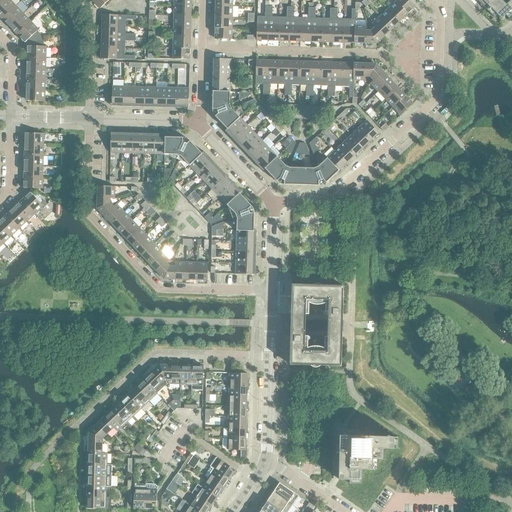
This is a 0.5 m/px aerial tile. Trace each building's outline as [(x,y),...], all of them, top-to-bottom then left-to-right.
[(16,6),(10,0),(5,0),(0,5),(0,16),(2,19),(16,6)] [(93,0),(92,1),(100,9),(104,5),(108,0),(93,0)] [(397,0),(396,2),(408,14),(416,6),(409,0),(397,0)] [(495,0),(479,0),(478,1),(486,9),(495,0)] [(511,0),(509,0),(506,4),(502,0),(495,0),(486,9),(494,17),(497,14),(501,19),(506,15),(509,18),(511,14),(511,0)] [(396,2),(388,9),(400,22),(408,14),(396,2)] [(191,5),(174,5),(174,15),(191,16),(191,5)] [(16,6),(2,19),(10,27),(23,14),(23,13),(16,6)] [(233,7),(215,6),(215,17),(232,17),(233,7)] [(400,22),(388,9),(380,17),(392,29),(400,22)] [(31,22),(24,14),(23,14),(10,27),(17,35),(31,22)] [(102,15),(102,26),(126,26),(126,19),(136,20),(136,16),(102,15)] [(174,15),(174,26),(191,27),(191,16),(174,15)] [(257,16),(257,40),(267,41),(268,17),(257,16)] [(232,17),(215,17),(215,28),(232,28),(232,17)] [(268,17),(267,41),(278,41),(279,17),(268,17)] [(279,17),(278,41),(289,41),(290,17),(287,17),(279,17)] [(290,17),(289,41),(300,41),(301,18),(294,17),(290,17)] [(392,29),(380,17),(372,24),(375,27),(384,37),(392,29)] [(301,18),(300,41),(311,42),(312,18),(308,18),(301,18)] [(312,18),(311,42),(322,42),(323,18),(315,18),(312,18)] [(323,18),(322,42),(333,42),(334,19),(330,19),(323,18)] [(334,19),(333,42),(344,43),(345,19),(337,19),(334,19)] [(345,19),(344,43),(355,43),(355,26),(355,19),(351,19),(345,19)] [(31,22),(17,35),(25,43),(26,41),(37,31),(39,30),(38,28),(31,22)] [(126,26),(102,26),(101,37),(136,38),(136,34),(125,34),(126,26)] [(191,27),(174,26),(173,37),(190,38),(191,27)] [(366,26),(355,26),(355,43),(366,43),(366,31),(366,26)] [(371,31),(366,31),(366,43),(376,44),(384,37),(375,27),(371,31)] [(232,28),(215,28),(215,39),(232,39),(232,28)] [(44,38),(37,31),(26,41),(29,44),(44,38)] [(101,37),(101,48),(125,49),(125,41),(135,41),(136,38),(101,37)] [(190,38),(173,37),(173,48),(190,49),(190,38)] [(44,46),(29,46),(27,46),(27,57),(46,58),(46,48),(46,46),(44,46)] [(125,49),(101,48),(101,59),(135,60),(135,56),(125,56),(125,49)] [(190,49),(173,48),(173,59),(190,60),(190,49)] [(27,57),(27,68),(46,69),(46,68),(46,58),(27,57)] [(214,59),(213,69),(231,70),(231,59),(214,59)] [(256,60),(255,84),(263,84),(266,84),(267,60),(256,60)] [(267,60),(266,84),(270,84),(277,85),(278,61),(267,60)] [(278,61),(277,85),(285,85),(288,85),(289,61),(278,61)] [(289,61),(288,85),(292,85),(299,85),(300,61),(289,61)] [(300,61),(299,85),(306,86),(310,86),(311,62),(300,61)] [(311,62),(310,86),(313,86),(321,86),(322,62),(311,62)] [(322,62),(321,86),(328,86),(332,86),(332,63),(322,62)] [(332,63),(332,86),(335,86),(343,87),(343,63),(332,63)] [(343,63),(343,87),(350,87),(354,87),(354,80),(354,63),(343,63)] [(365,64),(354,63),(354,80),(365,81),(365,76),(365,64)] [(365,64),(365,76),(370,77),(373,80),(383,71),(376,64),(365,64)] [(46,69),(27,68),(26,79),(45,79),(46,69)] [(231,70),(213,69),(213,80),(230,81),(231,70)] [(383,71),(373,80),(370,83),(378,91),(390,79),(383,71)] [(45,79),(26,79),(26,90),(45,90),(45,89),(45,79)] [(390,79),(378,91),(385,99),(398,87),(390,79)] [(213,80),(213,91),(230,91),(235,91),(235,81),(230,81),(213,80)] [(123,107),(123,87),(112,86),(112,106),(123,107)] [(123,87),(123,107),(134,107),(134,87),(123,87)] [(145,87),(134,87),(134,107),(145,107),(145,87)] [(156,87),(145,87),(145,107),(156,107),(156,87)] [(167,88),(156,87),(156,107),(167,108),(167,88)] [(405,95),(398,87),(385,99),(393,107),(405,95)] [(167,88),(167,108),(178,108),(178,88),(167,88)] [(189,88),(178,88),(178,108),(188,108),(189,88)] [(45,90),(26,90),(26,101),(45,101),(45,91),(45,90)] [(240,117),(231,108),(230,106),(230,104),(230,91),(213,91),(212,109),(212,110),(213,112),(213,113),(214,114),(215,116),(227,129),(240,117)] [(413,104),(405,95),(393,107),(400,115),(413,104)] [(256,102),(254,99),(243,104),(248,109),(256,102)] [(356,111),(352,114),(357,119),(360,116),(356,111)] [(240,117),(227,129),(225,131),(233,139),(247,125),(240,117)] [(367,120),(360,127),(372,139),(379,133),(367,120)] [(247,125),(233,139),(240,147),(255,133),(247,125)] [(372,139),(360,127),(352,135),(364,147),(372,139)] [(44,144),(44,134),(25,133),(25,144),(44,145),(44,144)] [(121,153),(122,133),(111,133),(110,153),(121,153)] [(122,133),(121,153),(132,153),(133,133),(122,133)] [(144,134),(133,133),(132,153),(143,154),(144,134)] [(262,141),(255,133),(240,147),(248,155),(262,141)] [(155,134),(144,134),(143,154),(154,154),(155,134)] [(155,134),(154,154),(165,154),(166,137),(166,134),(155,134)] [(364,147),(352,135),(344,142),(356,155),(364,147)] [(166,137),(165,154),(177,155),(181,156),(189,165),(202,153),(190,141),(190,140),(189,140),(189,139),(188,139),(187,138),(186,138),(185,138),(184,138),(183,138),(166,137)] [(270,149),(262,141),(248,155),(255,163),(270,149)] [(294,141),(290,144),(286,149),(291,154),(296,143),(294,141)] [(319,150),(314,145),(311,142),(309,144),(314,155),(319,150)] [(356,155),(344,142),(336,150),(348,162),(356,155)] [(43,155),(44,146),(44,145),(25,144),(24,155),(43,155)] [(270,149),(255,163),(263,171),(265,169),(277,157),(270,149)] [(336,150),(328,157),(340,170),(348,162),(336,150)] [(204,151),(202,153),(189,165),(197,173),(211,159),(204,151)] [(43,155),(24,155),(24,166),(43,166),(43,155)] [(286,166),(277,157),(265,169),(277,181),(278,182),(278,183),(279,183),(280,184),(282,184),(283,185),(284,185),(301,185),(302,168),(290,168),(286,166)] [(314,168),(302,168),(301,185),(319,186),(320,186),(321,185),(323,185),(324,184),(325,184),(326,183),(340,170),(328,157),(318,167),(314,168)] [(219,168),(211,159),(197,173),(204,181),(219,168)] [(43,166),(24,166),(24,177),(43,177),(43,167),(43,166)] [(227,176),(219,168),(204,181),(212,189),(227,176)] [(175,169),(170,180),(172,182),(180,174),(175,169)] [(234,183),(227,176),(212,189),(220,197),(234,183)] [(43,177),(24,177),(23,188),(42,188),(43,187),(43,177)] [(179,190),(182,187),(176,181),(173,184),(179,190)] [(234,183),(220,197),(227,205),(240,193),(242,191),(234,183)] [(98,186),(97,198),(110,198),(114,198),(115,186),(98,186)] [(187,198),(190,195),(182,187),(179,190),(187,198)] [(30,192),(22,200),(35,213),(42,207),(43,206),(30,192)] [(240,193),(227,205),(231,209),(229,210),(235,225),(237,225),(237,230),(254,231),(254,217),(254,216),(254,215),(254,213),(253,212),(253,210),(252,208),(251,207),(250,205),(250,204),(240,193)] [(97,198),(97,201),(97,208),(104,215),(113,207),(110,203),(110,198),(97,198)] [(35,213),(22,200),(14,207),(27,221),(28,221),(35,213)] [(113,207),(104,215),(112,224),(124,211),(117,204),(113,207)] [(14,207),(6,215),(20,229),(27,222),(27,221),(14,207)] [(132,219),(124,211),(112,224),(119,232),(132,219)] [(217,214),(212,219),(209,222),(211,224),(222,220),(217,214)] [(6,215),(0,220),(0,223),(12,236),(20,229),(6,215)] [(139,228),(132,219),(119,232),(127,240),(139,228)] [(0,223),(0,239),(4,244),(11,237),(12,236),(0,223)] [(139,228),(127,240),(135,248),(147,236),(139,228)] [(257,231),(254,231),(237,230),(236,241),(256,242),(257,231)] [(147,236),(135,248),(142,256),(154,244),(147,236)] [(256,242),(236,241),(236,252),(256,252),(256,242)] [(154,244),(142,256),(150,264),(162,252),(154,244)] [(162,252),(150,264),(157,272),(166,263),(170,260),(162,252)] [(236,252),(236,263),(256,263),(256,252),(236,252)] [(186,280),(186,262),(175,262),(174,266),(174,279),(186,280)] [(186,262),(186,280),(197,280),(197,263),(186,262)] [(174,279),(174,266),(169,266),(166,263),(157,272),(164,279),(174,279)] [(197,263),(197,280),(208,280),(208,263),(197,263)] [(256,263),(236,263),(235,274),(255,274),(256,263)] [(342,334),(342,331),(343,321),(343,317),(343,315),(344,286),(292,285),(291,314),(291,316),(291,320),(291,330),(291,333),(291,335),(290,365),(299,365),(304,365),(341,366),(342,337),(342,334)] [(191,385),(192,364),(188,364),(187,365),(181,365),(180,384),(180,385),(191,385)] [(192,364),(191,385),(191,390),(203,390),(203,366),(197,366),(198,365),(197,364),(192,364)] [(157,393),(167,384),(160,365),(144,380),(157,393)] [(180,384),(181,365),(160,365),(167,384),(180,384)] [(229,373),(229,384),(249,385),(249,381),(248,379),(247,379),(248,373),(229,373)] [(452,377),(459,385),(463,381),(456,373),(452,377)] [(157,393),(144,380),(140,384),(139,383),(138,383),(135,386),(149,401),(157,394),(157,393)] [(229,384),(229,395),(247,396),(247,390),(248,390),(249,389),(249,385),(229,384)] [(149,401),(135,386),(132,389),(132,390),(132,391),(128,395),(141,409),(149,401)] [(304,407),(307,407),(314,408),(314,391),(305,391),(304,407)] [(141,409),(128,395),(120,402),(134,416),(141,409)] [(247,396),(229,395),(229,406),(248,406),(249,402),(248,401),(247,401),(247,396)] [(134,416),(120,402),(116,406),(116,405),(114,405),(111,408),(126,424),(134,416)] [(229,406),(228,417),(246,417),(246,412),(247,412),(248,411),(248,406),(229,406)] [(126,424),(111,408),(108,411),(108,412),(109,413),(104,417),(114,428),(117,432),(126,424)] [(104,417),(89,432),(102,438),(114,428),(104,417)] [(228,417),(228,427),(248,428),(248,424),(247,423),(246,423),(246,417),(228,417)] [(248,428),(228,427),(228,438),(246,439),(246,433),(247,433),(248,432),(248,428)] [(148,441),(152,436),(147,431),(143,437),(148,441)] [(102,438),(89,432),(88,453),(102,454),(102,438)] [(394,437),(358,436),(340,435),(339,479),(362,480),(362,469),(373,470),(373,459),(383,459),(383,448),(394,449),(394,437)] [(246,439),(228,438),(227,450),(247,450),(247,445),(246,444),(246,439)] [(86,460),(86,464),(107,465),(107,454),(102,454),(88,453),(88,459),(87,459),(86,460)] [(149,460),(146,464),(145,465),(150,468),(154,463),(149,460)] [(214,469),(229,479),(232,475),(233,475),(234,475),(237,471),(220,460),(214,469)] [(112,476),(112,465),(107,465),(86,464),(86,468),(87,469),(88,469),(88,475),(112,476)] [(229,479),(214,469),(211,467),(205,476),(208,478),(224,489),(227,486),(226,484),(229,479)] [(111,486),(112,476),(88,475),(87,486),(106,486),(111,486)] [(224,489),(208,478),(202,487),(217,497),(220,493),(222,493),(224,489)] [(145,510),(145,483),(134,483),(134,507),(140,508),(140,509),(141,510),(145,510)] [(156,508),(157,489),(158,487),(154,484),(145,483),(145,510),(149,510),(150,509),(150,508),(156,508)] [(275,485),(272,491),(293,505),(299,496),(280,483),(277,486),(275,485)] [(217,497),(202,487),(198,484),(192,493),(196,496),(212,507),(215,504),(214,502),(217,497)] [(106,486),(87,486),(87,491),(86,491),(85,492),(85,497),(106,497),(106,486)] [(287,511),(293,505),(272,491),(268,496),(269,497),(267,501),(282,511),(283,511),(287,511)] [(212,507),(196,496),(190,505),(200,511),(206,511),(208,510),(208,511),(210,511),(212,507)] [(106,497),(85,497),(85,501),(86,502),(87,502),(87,508),(106,508),(111,508),(111,497),(106,497)] [(281,511),(282,511),(267,501),(265,504),(263,503),(259,509),(264,511),(281,511)]
